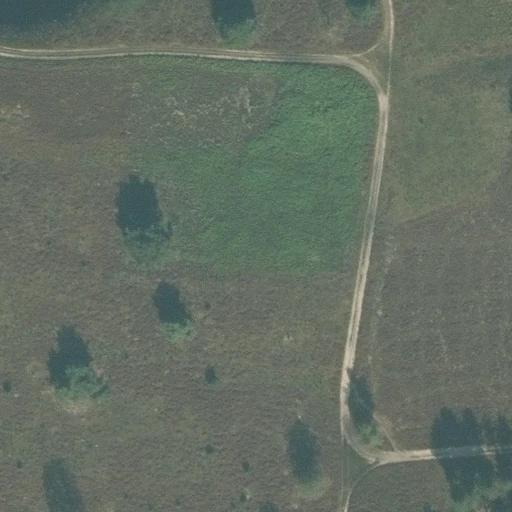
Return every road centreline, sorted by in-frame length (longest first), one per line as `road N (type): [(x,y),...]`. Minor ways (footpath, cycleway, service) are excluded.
road 1 (track): [(388,63),(343,457)]
road 2 (track): [(388,63),(0,50)]
road 3 (track): [(511,449),(343,457)]
